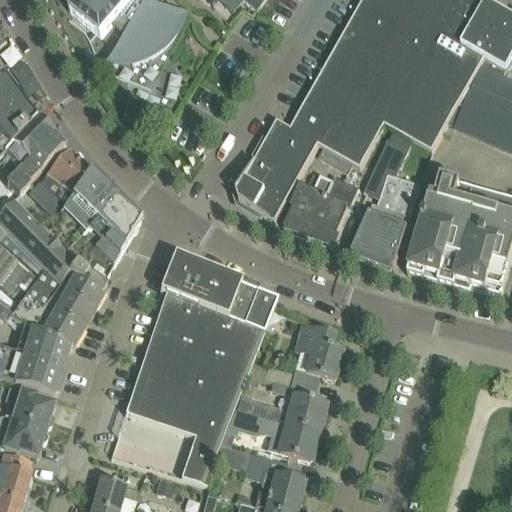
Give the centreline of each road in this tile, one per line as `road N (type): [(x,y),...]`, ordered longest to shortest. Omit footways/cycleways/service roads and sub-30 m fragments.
road 1 (residential): [(161,215),(63,511)]
road 2 (residential): [(161,215),(64,107),(0,10)]
road 3 (residential): [(393,317),(280,283),(161,215)]
road 4 (residential): [(340,511),(393,317)]
road 5 (residential): [(511,344),(393,317)]
